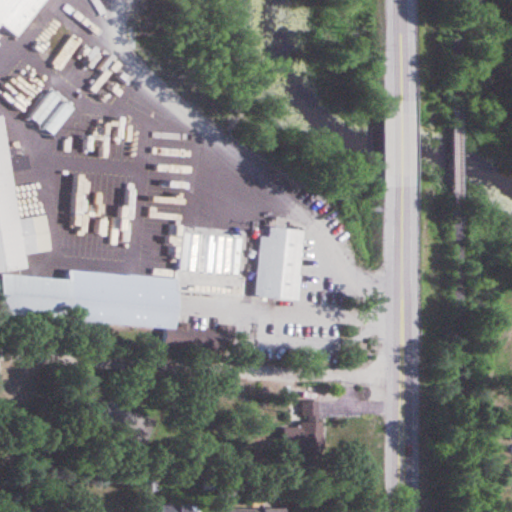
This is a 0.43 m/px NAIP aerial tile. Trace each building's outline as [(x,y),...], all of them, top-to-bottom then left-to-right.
[(18,39),(46,0),(0,0),(0,41),(2,39),(0,37),(0,27),(1,26),(18,39)] [(103,188),(120,155),(46,115),(28,148),(103,188)] [(0,116),(0,273),(26,270),(24,255),(50,251),(45,216),(18,220),(11,173),(28,170),(27,160),(10,162),(3,116),(0,116)] [(255,299),(298,302),(303,232),(260,228),(255,299)] [(0,296),(0,315),(164,330),(162,347),(230,353),(231,332),(175,328),(179,280),(69,271),(68,280),(59,280),(60,271),(42,269),(42,278),(2,275),(0,296)] [(284,429),(284,449),(321,449),(321,402),(301,402),(301,429),(284,429)]
